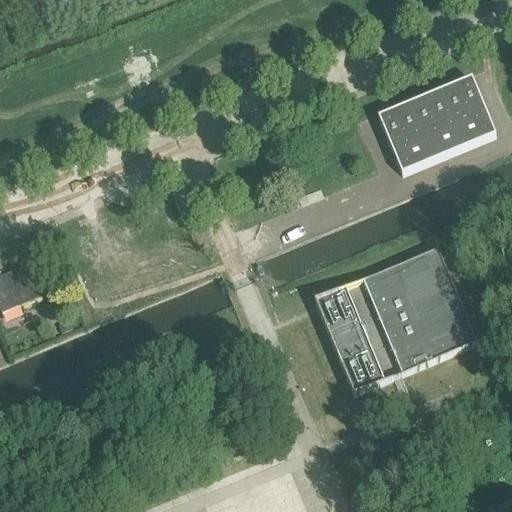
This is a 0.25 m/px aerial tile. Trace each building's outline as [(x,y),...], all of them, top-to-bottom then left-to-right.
[(470,84),(470,85),(384,121),(384,120),(379,122),(403,180),(497,141),(473,83),(470,84)] [(193,215),(185,197),(174,201),(181,219),(193,215)] [(438,255),(315,306),(354,400),(477,349),(438,255)] [(0,312),(2,318),(54,297),(41,265),(2,281),(0,276),(0,312)] [(511,511),(511,499),(487,510),(487,511),(511,511)]
